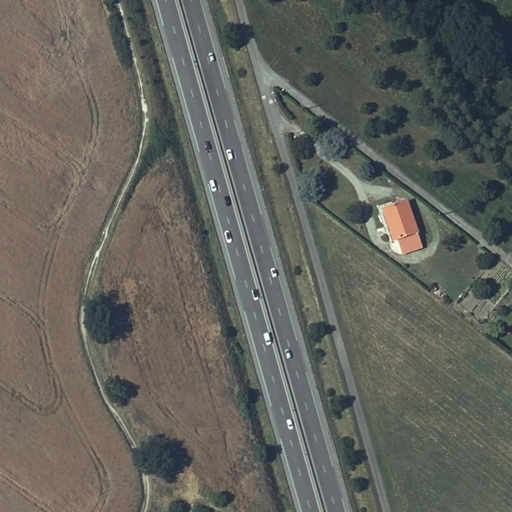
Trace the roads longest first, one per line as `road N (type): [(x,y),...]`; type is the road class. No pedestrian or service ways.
road 1 (track): [(139,511),(152,495),(133,429),(94,349),(95,263),(150,121),(109,0)]
road 2 (trunk): [(338,511),(191,0)]
road 3 (trunk): [(166,0),(311,511)]
road 4 (unclassified): [(381,511),(238,0)]
